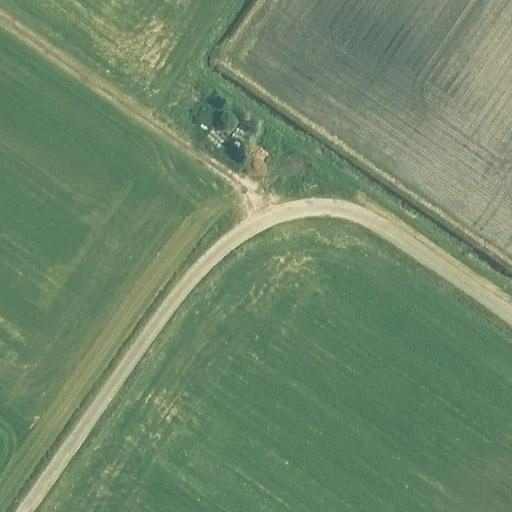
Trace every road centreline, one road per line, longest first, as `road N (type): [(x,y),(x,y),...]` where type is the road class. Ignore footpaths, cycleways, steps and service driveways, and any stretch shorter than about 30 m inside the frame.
road 1 (unclassified): [(511,316),(372,219),(328,206),(256,221),(189,277),(23,511)]
road 2 (track): [(256,221),(229,176),(0,17)]
